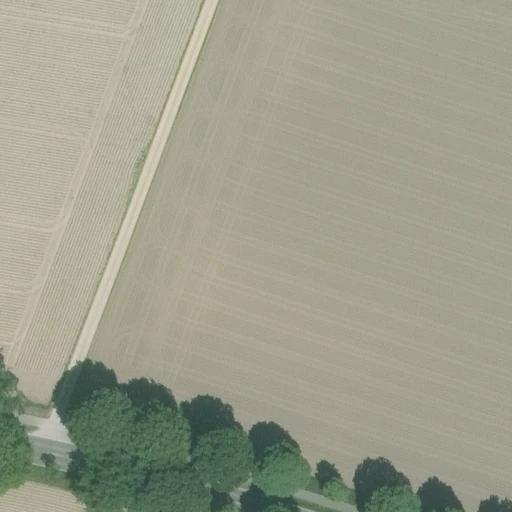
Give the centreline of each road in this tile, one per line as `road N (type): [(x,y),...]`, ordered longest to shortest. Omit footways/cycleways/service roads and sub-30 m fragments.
road 1 (track): [(210,0),(44,457)]
road 2 (secondary): [(0,449),(231,511)]
